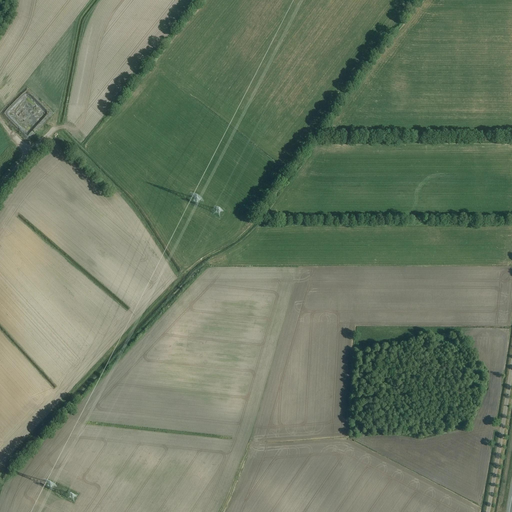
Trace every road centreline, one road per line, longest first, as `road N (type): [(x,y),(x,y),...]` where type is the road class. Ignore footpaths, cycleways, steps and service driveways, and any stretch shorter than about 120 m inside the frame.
road 1 (track): [(511,145),(309,143)]
road 2 (unclassified): [(487,511),(511,367)]
